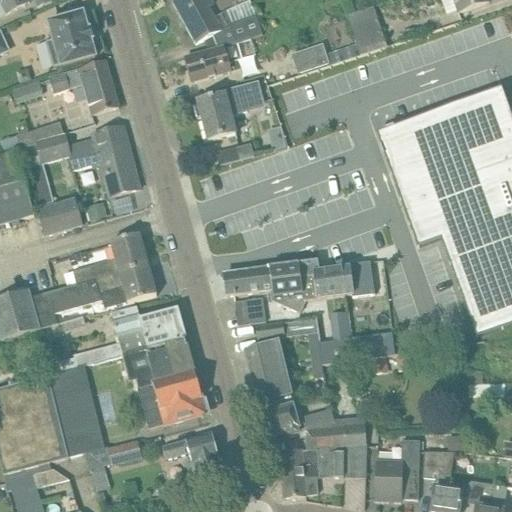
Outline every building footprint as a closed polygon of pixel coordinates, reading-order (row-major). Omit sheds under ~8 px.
[(0,0),(0,6),(5,16),(30,3),(28,0),(0,0)] [(33,0),(35,3),(38,9),(53,2),(52,0),(33,0)] [(213,37),(218,51),(237,45),(263,36),(251,1),(225,13),(215,19),(208,7),(213,5),(209,0),(179,0),(172,4),(196,46),(213,37)] [(454,0),(459,15),(486,5),(484,0),(454,0)] [(347,18),(359,52),(385,44),(374,9),(347,18)] [(59,68),(59,69),(96,59),(91,42),(93,41),(90,31),(89,31),(84,14),(47,25),(52,42),(47,44),(54,69),(59,68)] [(0,34),(0,58),(9,54),(0,34)] [(218,51),(204,54),(185,60),(192,85),(242,71),(239,61),(241,61),(237,45),(218,51)] [(329,66),(323,47),(292,57),(299,76),(329,66)] [(106,64),(79,72),(92,118),(119,110),(106,64)] [(65,76),(49,80),(54,97),(70,93),(65,76)] [(226,96),(217,98),(198,103),(208,143),(236,136),(231,118),(248,113),(247,109),(264,104),(259,83),(225,92),(226,96)] [(13,93),(17,106),(44,97),(39,84),(13,93)] [(416,164),(394,172),(420,248),(443,240),(477,337),(511,324),(511,118),(500,92),(479,99),(484,113),(408,141),(416,164)] [(20,149),(64,137),(64,136),(61,124),(34,131),(34,132),(16,136),(17,138),(9,140),(11,149),(19,147),(20,149)] [(100,166),(100,169),(132,160),(124,129),(92,138),(93,141),(68,148),(65,136),(64,136),(64,137),(20,149),(26,170),(69,159),(73,173),(100,166)] [(0,234),(35,224),(17,154),(0,158),(0,234)] [(132,160),(100,169),(109,200),(140,191),(132,160)] [(37,214),(39,220),(45,239),(82,228),(75,202),(56,208),(37,214)] [(102,208),(89,212),(92,225),(106,221),(102,208)] [(73,274),(77,288),(148,267),(140,236),(111,244),(116,262),(73,274)] [(228,299),(270,293),(271,302),(300,315),(304,304),(354,297),(375,294),(371,264),(347,267),(348,269),(319,273),(318,264),(225,276),(228,299)] [(77,288),(31,301),(41,332),(52,329),(58,327),(54,316),(101,303),(100,298),(123,291),(128,306),(157,298),(148,267),(77,288)] [(29,293),(0,301),(0,344),(41,332),(31,301),(29,293)] [(158,318),(141,322),(137,307),(113,314),(121,346),(64,362),(64,365),(55,367),(57,375),(46,378),(46,380),(48,379),(77,371),(85,369),(85,367),(123,357),(124,359),(185,341),(177,313),(158,318)] [(316,321),(257,329),(259,343),(311,336),(315,369),(323,368),(320,345),(316,321)] [(356,363),(373,361),(385,359),(382,337),(353,341),(356,363)] [(202,403),(185,341),(124,359),(129,382),(136,380),(139,391),(148,431),(187,421),(206,416),(206,414),(209,413),(205,402),(202,403)] [(356,363),(353,341),(320,345),(323,368),(356,363)] [(245,353),(258,406),(277,401),(292,397),(279,345),(245,353)] [(397,358),(399,374),(412,372),(410,356),(397,358)] [(511,356),(487,356),(486,371),(511,370),(511,356)] [(385,359),(373,361),(375,377),(388,375),(385,359)] [(90,391),(89,389),(82,391),(77,371),(48,379),(68,461),(105,450),(100,431),(90,391)] [(467,374),(467,386),(484,386),(483,373),(467,374)] [(0,462),(4,478),(68,461),(48,379),(46,380),(0,392),(0,462)] [(467,386),(468,398),(468,412),(505,411),(505,397),(511,397),(511,384),(484,386),(467,386)] [(306,434),(308,452),(367,447),(365,427),(336,429),(331,412),(297,421),(293,407),(261,416),(268,440),(286,434),(288,440),(299,437),(299,436),(306,434)] [(218,457),(212,435),(193,440),(163,449),(167,463),(189,456),(191,463),(187,465),(218,457)] [(448,438),(448,454),(465,454),(464,438),(448,438)] [(377,464),(377,484),(376,504),(401,505),(401,502),(418,503),(420,443),(402,443),(401,465),(377,464)] [(107,451),(112,468),(141,461),(137,444),(107,451)] [(308,452),(279,455),(284,501),(306,498),(318,497),(316,480),(328,479),(328,480),(344,480),(344,471),(366,471),(366,451),(367,447),(308,452)] [(426,479),(437,479),(432,511),(460,511),(463,493),(449,491),(454,455),(426,454),(426,479)] [(218,457),(187,465),(193,486),(224,478),(218,457)] [(54,472),(33,477),(38,492),(53,487),(70,483),(54,472)] [(17,511),(44,511),(38,492),(33,477),(5,485),(8,494),(11,493),(17,511)] [(494,486),(473,483),(470,500),(478,501),(476,511),(504,511),(505,511),(504,511),(507,489),(494,488),(494,486)]
